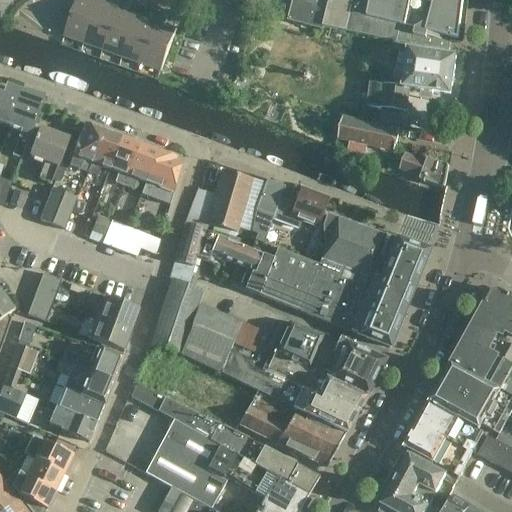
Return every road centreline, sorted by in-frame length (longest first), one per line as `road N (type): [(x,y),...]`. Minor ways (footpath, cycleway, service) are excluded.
road 1 (residential): [(336,511),(424,344),(465,245)]
road 2 (residential): [(500,0),(465,245)]
road 3 (residential): [(69,511),(124,389),(155,287)]
road 4 (residential): [(403,222),(200,144)]
road 5 (residential): [(0,71),(200,144)]
road 6 (residential): [(155,287),(0,223)]
road 7 (residential): [(155,287),(200,144)]
